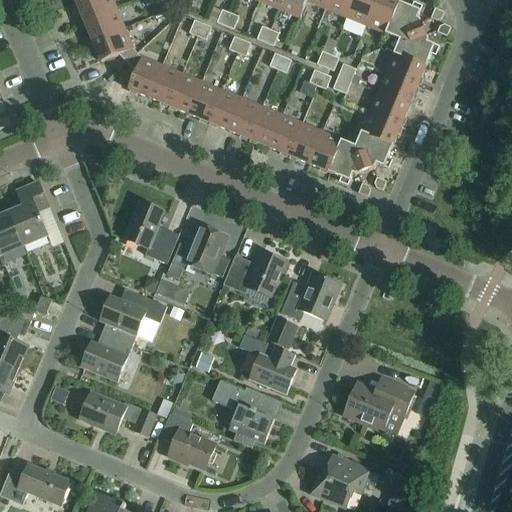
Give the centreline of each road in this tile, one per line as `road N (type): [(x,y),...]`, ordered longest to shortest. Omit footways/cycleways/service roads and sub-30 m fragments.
road 1 (residential): [(381,250),(286,474),(260,492),(232,502),(193,499),(23,428)]
road 2 (residential): [(381,250),(88,130),(55,135)]
road 3 (residential): [(23,428),(99,235),(55,135)]
road 4 (residential): [(458,0),(464,31),(381,250)]
road 5 (residential): [(4,0),(55,135)]
road 6 (residential): [(511,300),(381,250)]
